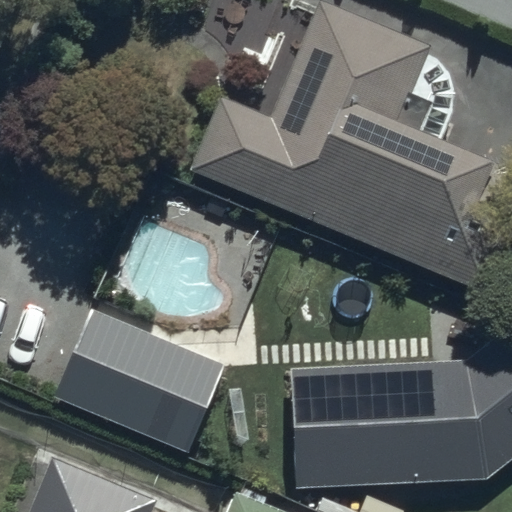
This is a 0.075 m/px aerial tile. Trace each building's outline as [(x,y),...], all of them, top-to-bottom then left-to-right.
[(223,100),(189,173),(490,297),(511,244),(466,225),(491,165),(439,144),(449,124),(452,99),(444,74),(427,55),(430,49),(323,0),(268,121),(223,100)] [(54,396),(190,452),(225,366),(89,310),(54,396)] [(290,368),(301,486),(487,480),(511,460),(511,324),(465,360),(290,368)] [(149,511),(155,500),(53,458),(30,511),(149,511)] [(288,511),(234,490),(225,511),(288,511)]
